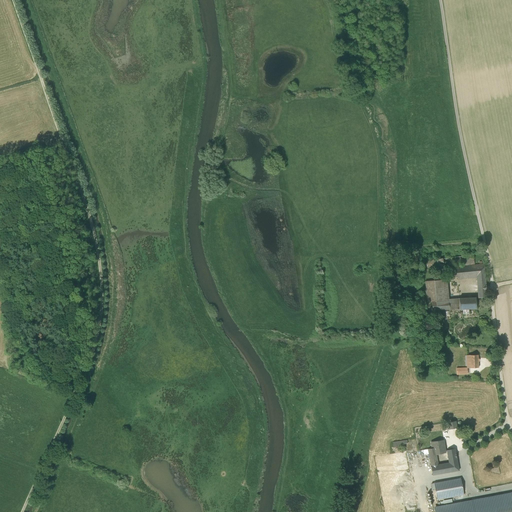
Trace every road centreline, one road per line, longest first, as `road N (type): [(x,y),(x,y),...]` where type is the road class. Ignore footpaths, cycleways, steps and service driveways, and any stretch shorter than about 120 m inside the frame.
road 1 (track): [(22,511),(93,353),(101,278),(91,219),(14,0)]
road 2 (unclassified): [(439,0),(511,427)]
